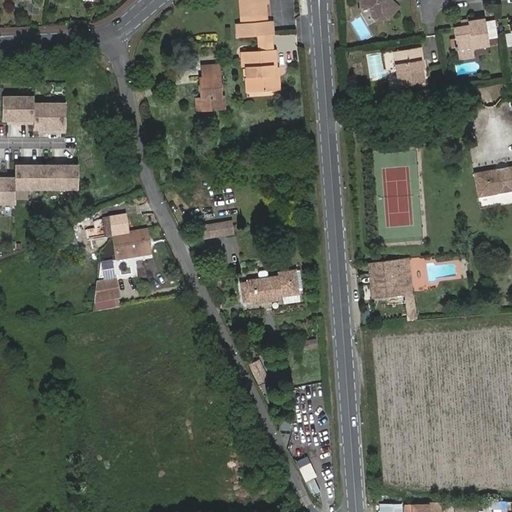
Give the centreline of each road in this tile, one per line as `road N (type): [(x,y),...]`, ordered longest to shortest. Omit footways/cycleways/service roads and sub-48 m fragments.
road 1 (unclassified): [(115,31),(146,178),(316,511)]
road 2 (secondary): [(356,511),(318,0)]
